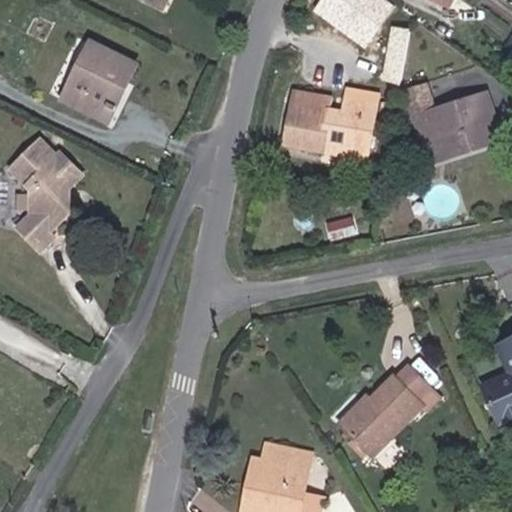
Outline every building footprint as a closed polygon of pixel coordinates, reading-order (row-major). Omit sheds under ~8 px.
[(177,0),(134,0),(129,11),(167,29),(178,7),(175,5),(177,0)] [(451,18),(458,8),(452,4),(446,0),(437,0),(434,5),(451,18)] [(394,76),(399,62),(402,50),(364,38),(355,63),(394,76)] [(42,110),(54,116),(82,59),(70,54),(42,110)] [(118,89),(126,93),(131,83),(82,59),(54,116),(101,140),(111,121),(103,118),(118,89)] [(103,118),(111,121),(126,93),(118,89),(103,118)] [(413,112),(432,105),(429,94),(409,101),(413,112)] [(329,157),(374,164),(381,116),(352,112),(350,127),(335,125),(337,111),(300,105),(292,159),(328,165),(329,157)] [(452,166),(507,149),(493,106),(440,122),(432,105),(413,112),(425,142),(442,136),(452,166)] [(435,172),(452,166),(442,136),(425,142),(435,172)] [(68,216),(69,202),(82,190),(60,166),(57,169),(42,153),(10,182),(29,203),(27,230),(12,244),(33,266),(49,252),(45,248),(73,222),(68,216)] [(328,165),(372,172),(374,164),(329,157),(328,165)] [(491,457),(511,447),(511,368),(492,377),(505,406),(474,421),(491,457)] [(368,481),(371,483),(421,432),(429,438),(443,421),(410,394),(396,410),(392,406),(359,439),(353,433),(337,450),(352,465),(368,481)] [(361,488),(368,481),(352,465),(345,472),(361,488)] [(303,511),(308,478),(262,472),(260,489),(257,511),(303,511)] [(248,511),(257,511),(260,489),(252,488),(248,511)]
